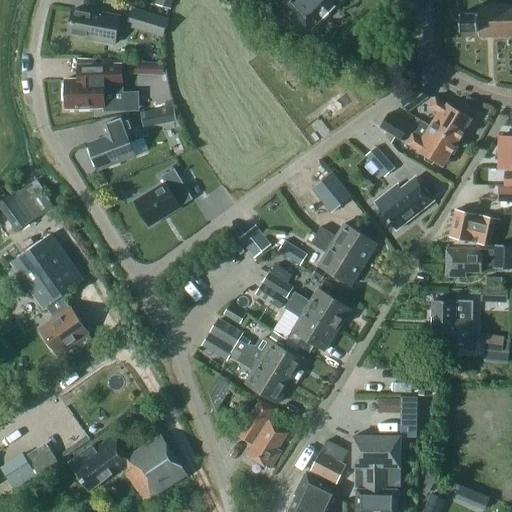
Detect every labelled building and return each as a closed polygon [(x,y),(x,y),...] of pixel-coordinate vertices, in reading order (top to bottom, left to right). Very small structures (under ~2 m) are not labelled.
[(275,0),(276,0),(307,32),(339,0),(275,0)] [(504,38),(506,38),(506,35),(511,35),(511,4),(505,5),(505,3),(503,3),(503,5),(494,6),(494,3),(492,3),(492,6),(482,6),(482,4),(480,4),(480,6),(478,6),(478,12),(460,13),(460,31),(478,30),(478,36),(481,36),(481,39),(483,39),(483,36),(492,36),(492,38),(494,38),(494,36),(504,36),(504,38)] [(88,12),(72,9),(68,33),(84,36),(84,38),(114,43),(119,16),(88,10),(88,12)] [(147,30),(163,35),(168,18),(137,9),(133,20),(149,25),(147,30)] [(140,63),(126,62),(126,74),(140,75),(140,63)] [(122,111),(121,64),(77,65),(77,79),(64,79),(65,108),(104,107),(104,111),(122,111)] [(401,101),(409,111),(428,97),(420,87),(401,101)] [(437,112),(429,125),(457,142),(471,118),(446,103),(446,104),(434,97),(428,106),(437,112)] [(166,108),(140,113),(143,127),(168,123),(166,108)] [(390,144),(394,137),(399,140),(408,126),(388,113),(379,127),(386,131),(384,135),(390,144)] [(88,143),(97,169),(134,155),(129,142),(137,139),(128,115),(100,126),(104,138),(88,143)] [(442,166),(457,142),(429,125),(422,121),(414,134),(412,133),(406,143),(418,150),(417,151),(442,166)] [(511,136),(498,136),(498,168),(511,168),(511,136)] [(394,167),(376,146),(364,155),(383,176),(394,167)] [(164,182),(133,201),(148,225),(180,206),(173,195),(185,188),(174,169),(161,177),(164,182)] [(311,188),(330,212),(351,196),(331,172),(311,188)] [(397,184),(373,203),(396,230),(433,200),(415,177),(401,189),(397,184)] [(493,199),(494,186),(481,185),(480,198),(493,199)] [(497,200),(511,200),(511,185),(498,185),(497,200)] [(39,216),(20,188),(0,201),(0,209),(16,232),(39,216)] [(449,236),(493,246),(499,220),(455,209),(449,236)] [(320,227),(314,236),(363,265),(376,243),(343,224),(336,236),(320,227)] [(239,239),(254,259),(271,245),(256,225),(239,239)] [(50,234),(10,262),(42,308),(43,310),(47,307),(55,319),(40,329),(57,353),(73,341),(79,349),(93,340),(87,332),(61,296),(83,280),(50,234)] [(350,286),(363,265),(314,236),(310,243),(326,253),(318,266),(350,286)] [(277,251),(299,265),(305,255),(283,241),(277,251)] [(511,244),(494,244),(494,249),(494,266),(493,268),(511,267),(511,244)] [(465,271),(481,272),(481,266),(494,266),(494,249),(446,248),(445,276),(465,276),(465,271)] [(316,269),(312,276),(321,282),(325,275),(316,269)] [(268,273),(261,285),(285,299),(292,288),(268,273)] [(489,289),(502,289),(502,277),(486,277),(485,289),(489,289)] [(278,309),(285,299),(261,285),(255,294),(278,309)] [(294,292),(288,301),(336,330),(349,309),(317,289),(309,301),(294,292)] [(489,289),(485,289),(481,289),(481,301),(489,301),(489,289)] [(431,345),(471,346),(473,301),(433,300),(431,345)] [(324,351),(336,330),(288,301),(284,308),(299,317),(291,331),(324,351)] [(221,314),(238,325),(245,314),(228,304),(221,314)] [(240,335),(242,333),(217,318),(209,332),(233,346),(238,339),(240,335)] [(274,326),(268,336),(284,344),(289,334),(274,326)] [(209,332),(201,346),(225,360),(233,346),(209,332)] [(502,351),(503,336),(486,334),(484,349),(502,351)] [(238,339),(233,346),(243,352),(290,382),(291,380),(296,383),(302,372),(298,369),(303,361),(271,341),(265,337),(260,338),(254,348),(248,345),(250,341),(240,335),(238,339)] [(243,352),(237,361),(253,371),(245,383),(277,403),(290,382),(243,352)] [(216,410),(233,383),(219,375),(208,392),(216,410)] [(430,395),(431,377),(418,377),(417,395),(430,395)] [(245,454),(269,469),(281,451),(277,448),(286,433),(267,421),(275,408),(260,398),(237,435),(251,443),(245,454)] [(409,413),(409,399),(390,398),(390,413),(409,413)] [(133,413),(147,431),(159,422),(145,404),(133,413)] [(94,450),(92,446),(68,462),(89,491),(119,470),(120,472),(125,468),(128,472),(124,474),(143,502),(186,474),(160,436),(130,456),(115,435),(94,450)] [(354,489),(356,489),(355,511),(396,511),(397,490),(386,490),(386,483),(399,484),(399,436),(352,436),(352,467),(354,467),(354,489)] [(334,482),(335,483),(344,465),(340,463),(347,451),(326,440),(311,470),(307,468),(293,495),(295,496),(287,511),(331,511),(338,498),(328,493),(334,482)] [(24,456),(37,476),(54,465),(42,445),(24,456)] [(0,468),(14,490),(37,476),(24,456),(23,454),(0,468)] [(464,502),(469,489),(460,485),(455,498),(464,502)] [(430,511),(449,511),(452,504),(436,498),(430,511)]
